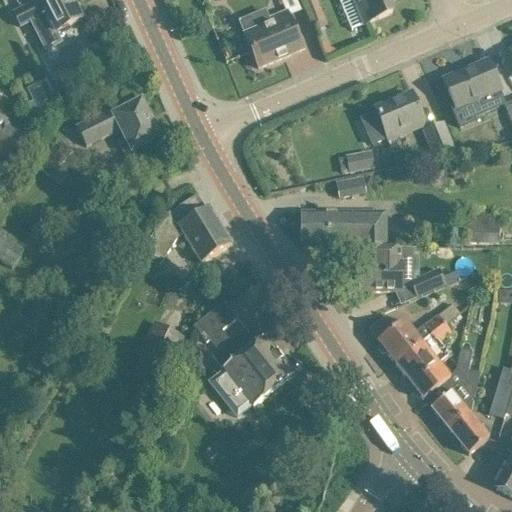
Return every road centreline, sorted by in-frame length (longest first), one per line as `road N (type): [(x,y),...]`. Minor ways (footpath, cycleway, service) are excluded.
road 1 (secondary): [(199,137),(342,365),(403,445)]
road 2 (residential): [(199,137),(459,27)]
road 3 (secondary): [(138,0),(199,137)]
